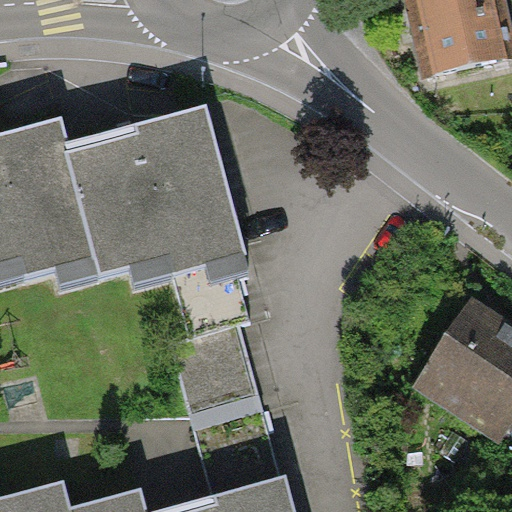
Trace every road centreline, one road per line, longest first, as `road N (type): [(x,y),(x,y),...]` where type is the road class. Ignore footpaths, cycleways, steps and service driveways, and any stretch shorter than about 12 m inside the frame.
road 1 (residential): [(268,21),(511,220)]
road 2 (residential): [(160,0),(176,19),(222,36),(268,21)]
